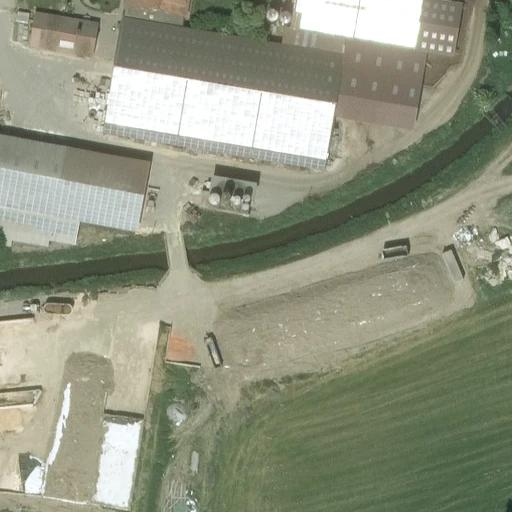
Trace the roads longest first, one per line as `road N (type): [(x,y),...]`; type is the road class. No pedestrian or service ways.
road 1 (track): [(0,312),(181,291),(329,255),(511,180)]
road 2 (track): [(170,228),(163,162),(34,133),(3,38)]
